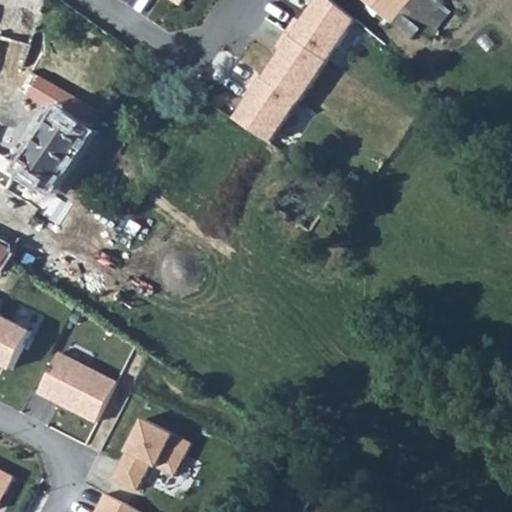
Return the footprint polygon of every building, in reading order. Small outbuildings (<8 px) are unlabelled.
[(362,23),(329,0),(321,0),(292,39),(330,66),(362,23)] [(364,0),(393,23),(414,0),(364,0)] [(414,0),(393,23),(414,40),(422,29),(432,36),(456,10),(444,0),(414,0)] [(0,87),(26,96),(59,114),(23,168),(22,170),(54,192),(105,113),(27,68),(34,46),(0,35),(0,87)] [(330,66),(292,39),(266,77),(304,103),(330,66)] [(304,103),(266,77),(235,122),(273,147),(304,103)] [(0,185),(9,191),(22,170),(23,168),(0,154),(0,185)] [(9,191),(42,211),(54,192),(22,170),(9,191)] [(0,272),(2,273),(8,263),(15,252),(0,245),(0,272)] [(30,330),(0,315),(0,366),(10,372),(30,330)] [(125,382),(65,352),(44,393),(105,423),(125,382)] [(137,456),(128,475),(153,487),(166,460),(193,473),(207,444),(147,416),(129,453),(137,456)] [(7,511),(25,475),(0,462),(0,509),(5,511),(7,511)] [(268,511),(285,511),(291,500),(278,494),(268,511)] [(150,511),(117,495),(108,511),(150,511)]
